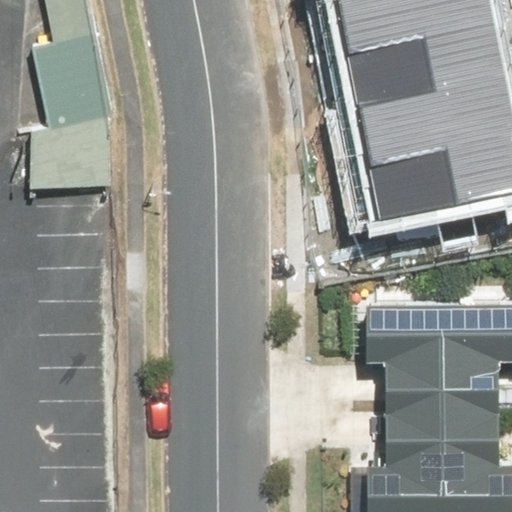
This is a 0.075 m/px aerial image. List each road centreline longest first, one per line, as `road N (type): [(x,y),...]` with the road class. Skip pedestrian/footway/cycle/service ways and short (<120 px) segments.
road 1 (unclassified): [(180,0),(224,229),(223,511)]
road 2 (unknown): [(211,159),(464,119)]
road 3 (unknown): [(211,159),(0,184)]
